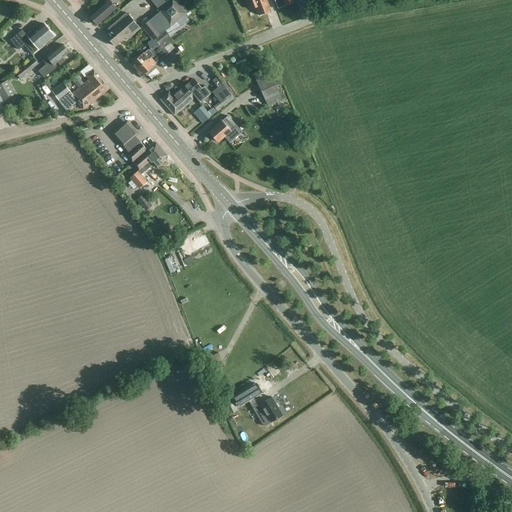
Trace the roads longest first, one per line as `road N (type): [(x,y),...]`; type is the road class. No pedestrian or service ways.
road 1 (unclassified): [(511,451),(371,330),(313,213),(275,196),(232,207)]
road 2 (unclassified): [(433,511),(379,420),(232,249),(218,219),(232,207)]
road 3 (secondary): [(511,479),(362,354)]
road 4 (unclassified): [(307,21),(136,97)]
road 5 (secondary): [(266,245),(323,325),(362,354)]
road 6 (secondary): [(362,354),(300,269),(266,245)]
road 7 (secondary): [(232,207),(136,97)]
road 8 (secondary): [(136,97),(52,0)]
